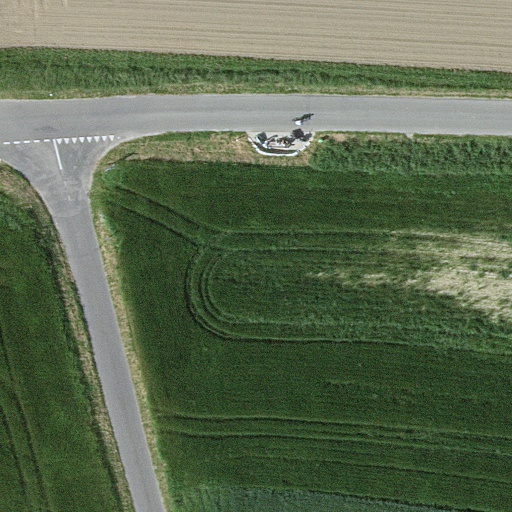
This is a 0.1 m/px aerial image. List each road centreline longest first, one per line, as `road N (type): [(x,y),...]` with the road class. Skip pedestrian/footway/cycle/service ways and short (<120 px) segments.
road 1 (tertiary): [(511,120),(47,120)]
road 2 (unclassified): [(47,120),(153,511)]
